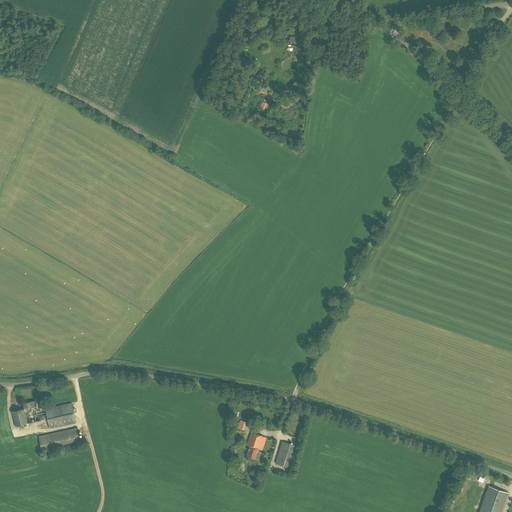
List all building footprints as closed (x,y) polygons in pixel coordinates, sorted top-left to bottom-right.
[(304,38),(306,35),(304,34),(300,33),(299,38),(297,37),(296,38),(291,36),(290,39),(289,39),(289,40),(288,43),(299,47),(302,40),(303,41),(304,38)] [(316,46),(319,37),(313,35),(310,43),(316,46)] [(38,408),(36,401),(23,404),(24,409),(12,412),(15,426),(48,419),(50,428),(76,423),(72,403),(46,409),(46,412),(44,413),(43,407),(38,408)] [(240,427),(246,429),(248,421),(242,419),(240,427)] [(42,453),(81,444),(77,428),(39,437),(42,453)] [(262,450),(264,443),(261,442),(263,436),(252,432),(247,445),(250,446),(247,456),(255,459),(258,449),(262,450)] [(291,468),(297,446),(282,442),(276,463),(291,468)] [(479,511),(501,511),(508,493),(489,486),(479,511)]
